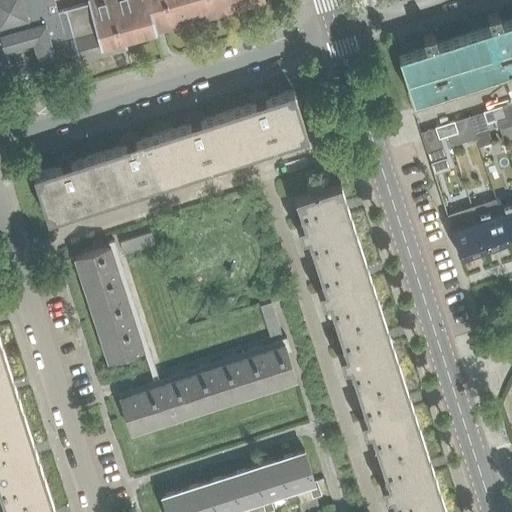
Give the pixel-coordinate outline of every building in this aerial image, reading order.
[(0,0),(0,73),(10,71),(4,49),(32,40),(41,72),(126,48),(124,40),(113,0),(86,0),(87,3),(66,9),(65,9),(57,11),(53,0),(0,0)] [(210,0),(113,0),(124,40),(215,15),(210,0)] [(262,0),(210,0),(215,15),(263,2),(262,0)] [(489,26),(463,35),(477,80),(511,68),(511,18),(501,23),(497,12),(486,16),(489,26)] [(412,101),(477,80),(463,35),(436,43),(433,33),(421,37),(425,47),(398,56),(412,101)] [(292,90),(227,111),(241,156),(306,135),(292,90)] [(511,124),(511,101),(493,108),(496,119),(499,129),(511,124)] [(496,119),(493,108),(481,112),(485,122),(496,119)] [(162,132),(176,177),(241,156),(227,111),(162,132)] [(444,124),(447,135),(457,132),(453,121),(444,124)] [(444,124),(435,127),(438,138),(447,135),(444,124)] [(96,153),(111,198),(176,177),(162,132),(96,153)] [(427,154),(430,162),(446,157),(443,149),(427,154)] [(32,173),(47,218),(111,198),(96,153),(32,173)] [(306,235),(315,262),(361,247),(339,182),(294,197),(302,223),(297,225),(301,237),(306,235)] [(509,242),(498,208),(494,198),(471,206),(485,250),(484,247),(507,239),(508,243),(509,242)] [(511,203),(498,208),(509,242),(508,239),(511,237),(511,203)] [(446,214),(449,224),(453,237),(460,258),(461,258),(460,254),(483,247),(484,250),(485,250),(471,206),(446,214)] [(119,240),(123,252),(154,242),(151,230),(119,240)] [(82,283),(123,269),(113,240),(108,242),(109,245),(74,257),(82,283)] [(336,326),(382,312),(361,247),(315,262),(323,288),(318,289),(322,302),(327,301),(336,326)] [(82,283),(90,309),(131,295),(123,269),(82,283)] [(139,321),(131,295),(90,309),(99,334),(139,321)] [(259,305),(269,336),(281,332),(271,301),(259,305)] [(348,365),(357,391),(403,377),(382,312),(336,326),(345,352),(338,354),(343,366),(348,365)] [(147,347),(139,321),(99,334),(107,360),(147,347)] [(130,432),(295,379),(285,347),(288,346),(286,342),(118,396),(130,432)] [(7,360),(0,361),(0,433),(28,425),(7,360)] [(378,456),(424,442),(403,377),(357,391),(365,417),(360,419),(364,432),(369,430),(378,456)] [(0,495),(3,504),(48,489),(28,425),(0,433),(0,495)] [(390,495),(395,511),(427,511),(445,506),(424,442),(378,456),(386,482),(381,483),(385,497),(390,495)] [(304,450),(279,457),(289,489),(292,488),(308,483),(312,497),(321,494),(316,480),(313,480),(304,450)] [(279,457),(256,465),(266,497),(270,496),(284,491),(289,504),(297,502),(292,488),(289,489),(279,457)] [(256,465),(232,473),(242,504),(246,503),(261,498),(265,511),(266,511),(274,509),(270,496),(266,497),(256,465)] [(232,473),(209,480),(219,511),(222,511),(237,506),(238,511),(248,511),(246,503),(242,504),(232,473)] [(209,480),(185,488),(193,511),(222,511),(219,511),(209,480)] [(193,511),(185,488),(161,496),(165,511),(193,511)] [(55,511),(48,489),(3,504),(5,511),(55,511)]
